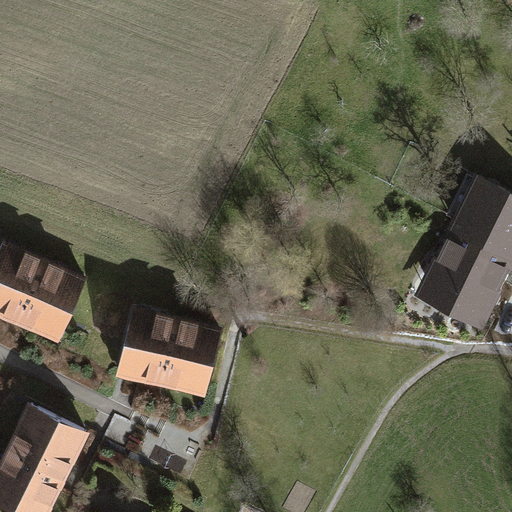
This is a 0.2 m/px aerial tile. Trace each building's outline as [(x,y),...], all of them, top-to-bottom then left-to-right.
[(474,177),(467,190),(477,194),(483,181),(474,177)] [(484,248),(474,269),(511,288),(511,213),(493,253),(484,248)] [(39,256),(4,241),(0,248),(0,299),(1,300),(0,302),(0,308),(38,326),(42,319),(62,328),(85,277),(50,261),(45,272),(34,267),(39,256)] [(172,316),(134,306),(120,360),(126,362),(142,365),(140,373),(183,384),(185,376),(207,382),(220,328),(183,319),(180,330),(169,327),(172,316)] [(86,429),(39,406),(29,426),(22,422),(0,466),(0,473),(4,475),(0,483),(0,498),(28,511),(44,511),(58,485),(48,480),(53,469),(63,475),(66,469),(86,429)]
